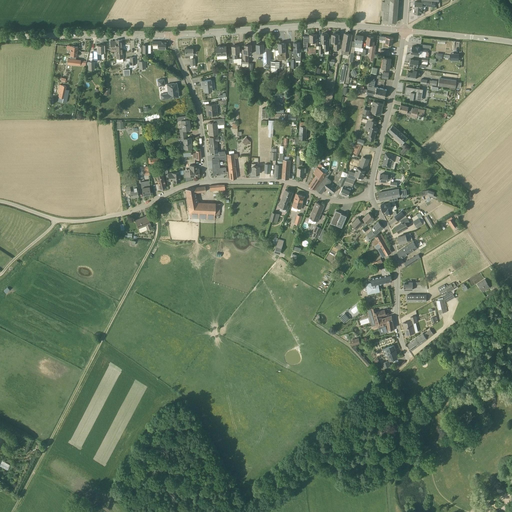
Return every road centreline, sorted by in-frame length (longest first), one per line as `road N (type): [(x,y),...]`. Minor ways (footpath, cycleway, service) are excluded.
road 1 (track): [(151,201),(151,247),(12,511)]
road 2 (tertiary): [(171,35),(327,25),(403,31)]
road 3 (residential): [(408,359),(396,325),(394,247),(367,196)]
road 4 (unclassified): [(367,196),(403,31)]
road 5 (unclassified): [(367,196),(328,200),(279,180),(206,181)]
road 6 (residential): [(206,181),(195,100),(171,35)]
road 7 (tertiary): [(35,35),(171,35)]
road 8 (unclassified): [(0,201),(67,220),(123,213)]
